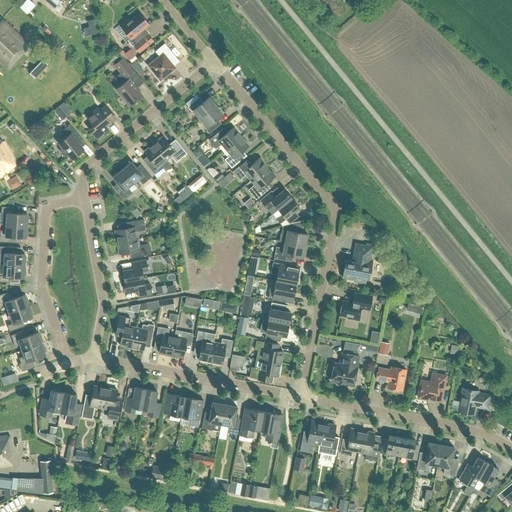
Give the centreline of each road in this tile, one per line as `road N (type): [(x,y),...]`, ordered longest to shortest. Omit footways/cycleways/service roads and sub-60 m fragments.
road 1 (residential): [(301,397),(336,211),(213,61)]
road 2 (residential): [(511,449),(456,426),(301,397)]
road 3 (residential): [(84,199),(79,171),(213,61)]
road 4 (residential): [(84,199),(46,205),(40,288),(68,363)]
road 5 (residential): [(301,397),(109,360)]
road 6 (residential): [(93,356),(102,308),(84,199)]
